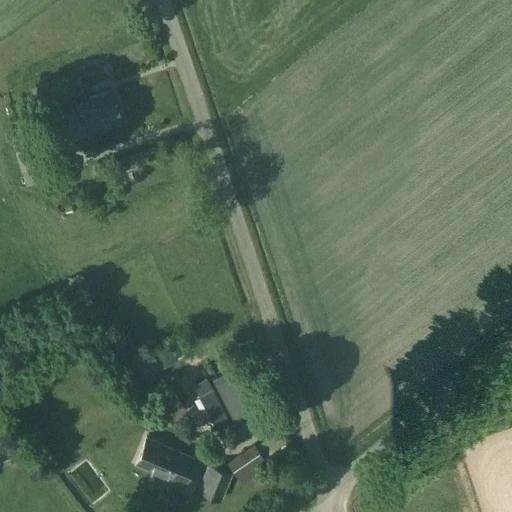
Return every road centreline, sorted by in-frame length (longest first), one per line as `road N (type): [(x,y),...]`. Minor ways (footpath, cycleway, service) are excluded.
road 1 (unclassified): [(328,494),(163,0)]
road 2 (unclassified): [(328,494),(511,349)]
